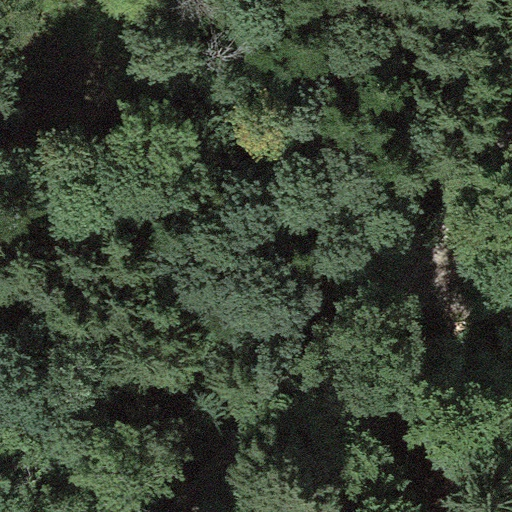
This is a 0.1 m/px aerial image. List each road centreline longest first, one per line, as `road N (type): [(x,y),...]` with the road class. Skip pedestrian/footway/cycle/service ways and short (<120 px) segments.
road 1 (track): [(173,511),(425,249)]
road 2 (track): [(511,139),(425,249),(511,309)]
